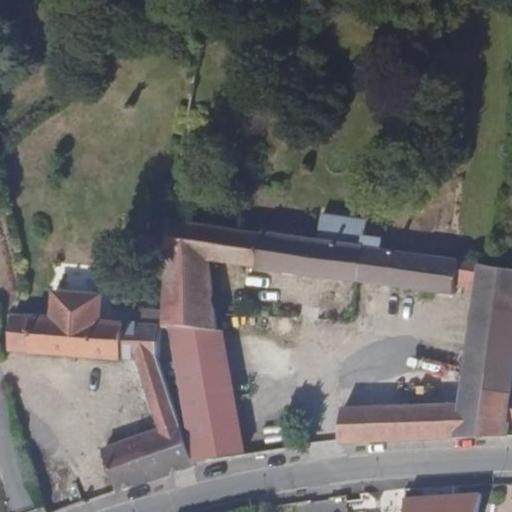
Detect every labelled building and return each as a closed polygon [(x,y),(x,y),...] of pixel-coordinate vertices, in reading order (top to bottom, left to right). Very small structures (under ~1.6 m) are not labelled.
[(177,232),(178,220),(178,211),(146,208),(144,229),(177,232)] [(228,326),(218,259),(461,292),(462,284),(483,286),(481,308),(511,311),(511,265),(466,260),(386,249),(387,236),(376,233),(377,219),(327,211),(323,240),(178,220),(177,232),(174,301),(171,358),(186,358),(186,329),(228,326)] [(171,358),(174,301),(163,301),(162,326),(153,326),(153,319),(135,317),(135,324),(124,323),(124,316),(115,316),(115,322),(106,322),(108,292),(61,289),(59,314),(22,311),(18,346),(145,357),(163,430),(102,447),(113,488),(119,493),(124,492),(164,479),(196,472),(185,424),(171,364),(171,358)] [(511,372),(511,311),(481,308),(473,369),(511,372)] [(233,356),(228,326),(186,329),(186,358),(186,360),(190,360),(233,356)] [(241,407),(233,356),(190,360),(193,421),(185,424),(196,472),(259,458),(257,406),(241,407)] [(511,372),(473,369),(468,407),(385,412),(350,413),(351,446),(446,440),(511,437),(511,372)] [(477,511),(480,494),(405,497),(406,510),(406,511),(477,511)]
